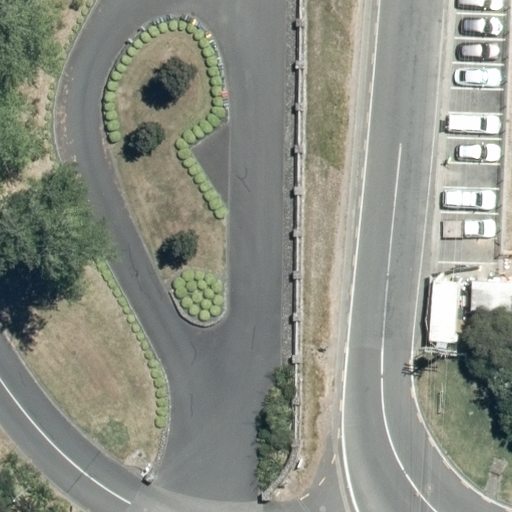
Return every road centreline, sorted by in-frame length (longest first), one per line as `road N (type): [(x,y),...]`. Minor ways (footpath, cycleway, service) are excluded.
road 1 (unclassified): [(401,0),(381,410),(405,473)]
road 2 (residential): [(157,511),(116,498),(50,440),(0,378)]
